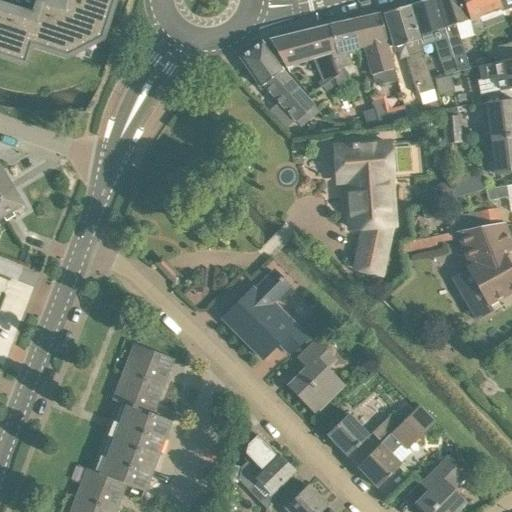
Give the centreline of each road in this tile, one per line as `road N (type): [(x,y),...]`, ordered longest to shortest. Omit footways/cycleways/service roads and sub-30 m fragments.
road 1 (tertiary): [(0,457),(84,236)]
road 2 (residential): [(367,511),(223,366)]
road 3 (residential): [(223,366),(84,236)]
road 4 (tertiary): [(107,170),(135,104),(180,33)]
road 5 (residential): [(182,511),(204,410),(223,366)]
